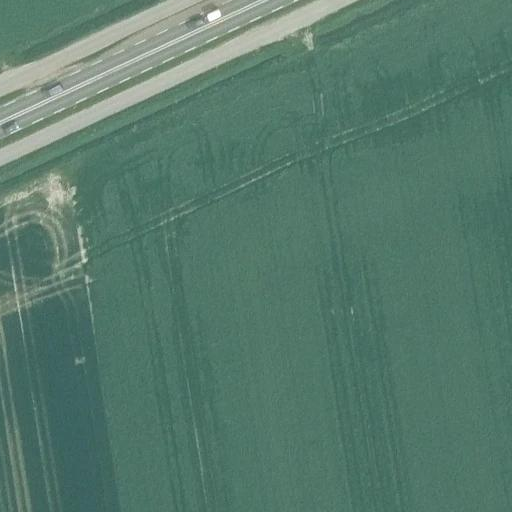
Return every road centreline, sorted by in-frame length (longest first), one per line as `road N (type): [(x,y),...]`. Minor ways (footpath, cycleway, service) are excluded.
road 1 (unclassified): [(0,157),(337,0)]
road 2 (primary): [(0,123),(263,0)]
road 3 (unclassified): [(0,87),(187,0)]
